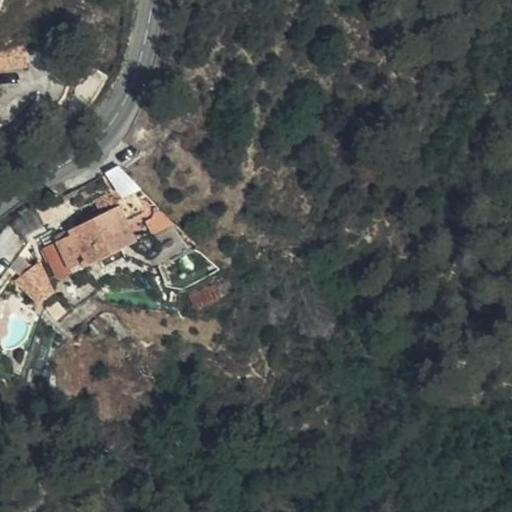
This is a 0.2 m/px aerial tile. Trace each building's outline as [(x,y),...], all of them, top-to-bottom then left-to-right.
[(0,92),(0,95),(0,109),(10,108),(44,105),(42,85),(0,92)] [(0,168),(15,162),(10,108),(0,109),(0,116),(4,151),(0,151),(0,168)] [(152,272),(130,239),(85,269),(89,275),(57,296),(77,324),(152,272)] [(176,253),(168,244),(158,251),(165,260),(176,253)] [(18,274),(35,303),(59,289),(42,260),(18,274)] [(229,316),(208,319),(211,335),(233,331),(229,316)]
